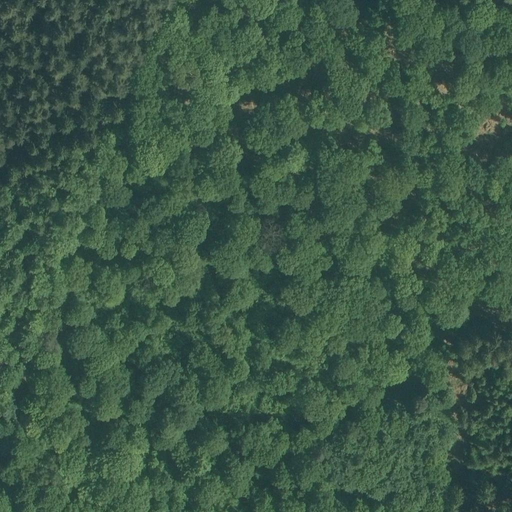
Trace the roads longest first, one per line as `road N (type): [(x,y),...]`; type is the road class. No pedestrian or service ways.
road 1 (track): [(0,478),(184,0)]
road 2 (track): [(394,511),(0,382)]
road 3 (track): [(511,328),(166,439)]
